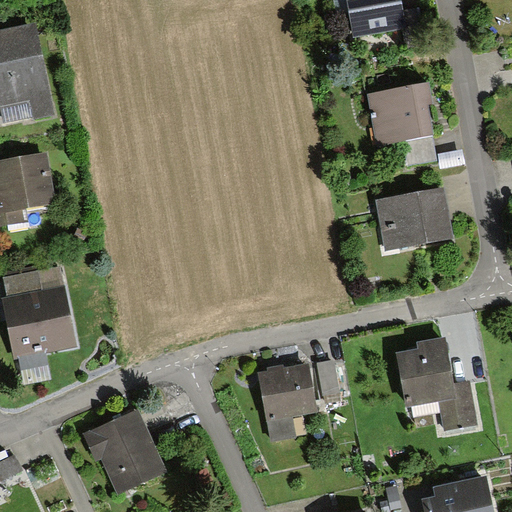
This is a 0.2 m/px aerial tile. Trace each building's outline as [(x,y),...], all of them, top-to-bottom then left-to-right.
[(399,31),(401,49),(419,47),(413,2),(396,4),(395,0),(332,0),(335,16),(347,14),(350,38),(399,31)] [(31,27),(0,32),(0,107),(27,102),(31,121),(48,118),(31,27)] [(422,85),(368,92),(376,147),(400,144),(430,139),(422,85)] [(433,162),(430,139),(400,144),(403,166),(433,162)] [(0,226),(20,223),(18,208),(50,203),(43,155),(0,160),(0,226)] [(440,189),(376,200),(385,250),(448,239),(440,189)] [(57,268),(1,279),(6,302),(0,302),(0,307),(10,357),(23,354),(28,377),(49,372),(45,350),(73,344),(57,268)] [(442,341),(395,347),(403,404),(436,399),(440,429),(472,425),(466,383),(449,386),(442,341)] [(306,363),(259,368),(267,438),(290,435),(287,411),(311,409),(306,363)] [(330,363),(314,364),(317,402),(334,400),(330,363)] [(160,470),(132,413),(86,436),(114,493),(160,470)] [(0,475),(18,470),(13,455),(0,459),(0,475)] [(485,511),(479,478),(435,486),(437,494),(424,497),(426,511),(485,511)]
